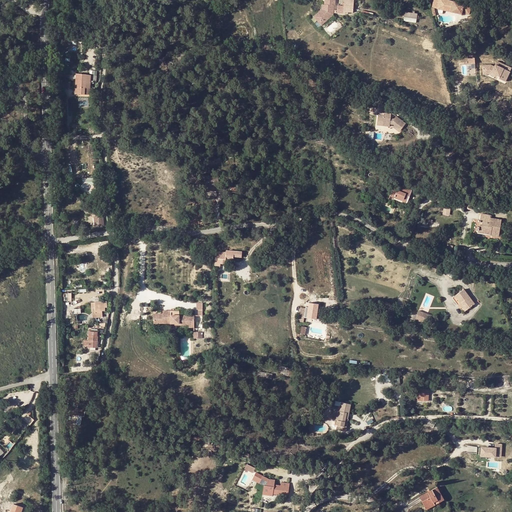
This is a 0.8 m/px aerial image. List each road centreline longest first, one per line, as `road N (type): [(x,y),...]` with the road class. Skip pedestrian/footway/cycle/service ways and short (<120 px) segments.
road 1 (residential): [(110,231),(143,226),(190,235),(328,213),(414,253)]
road 2 (residential): [(306,511),(313,490),(348,447),(383,422),(511,420)]
road 3 (unknown): [(404,248),(423,202),(443,186),(446,162),(435,140),(405,126)]
road 4 (primary): [(46,161),(43,11)]
road 5 (primary): [(57,511),(54,375)]
road 6 (primary): [(54,375),(48,241)]
road 7 (residential): [(110,231),(115,291),(103,362)]
